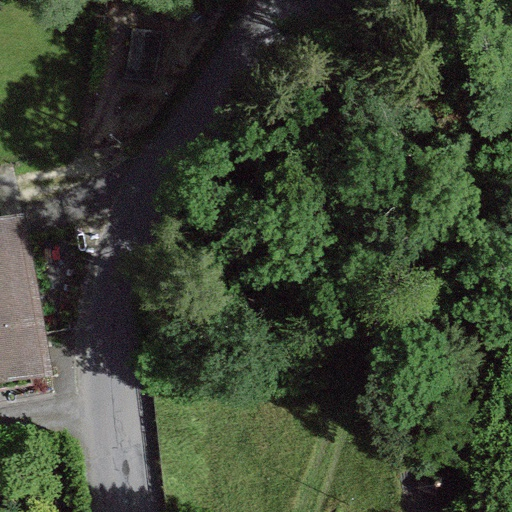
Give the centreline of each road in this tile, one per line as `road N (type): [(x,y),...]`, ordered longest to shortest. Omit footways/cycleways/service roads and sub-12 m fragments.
road 1 (residential): [(271,0),(133,248),(118,342),(132,511)]
road 2 (track): [(416,330),(380,370),(319,511)]
